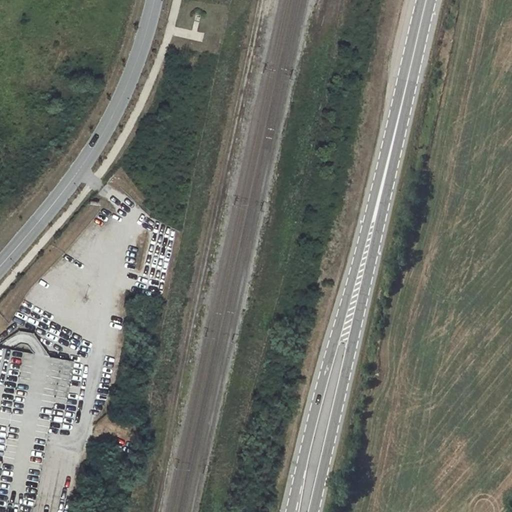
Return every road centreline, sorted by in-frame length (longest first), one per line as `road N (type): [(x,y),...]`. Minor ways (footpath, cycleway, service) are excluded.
road 1 (track): [(261,0),(153,511)]
road 2 (primary): [(388,155),(290,511)]
road 3 (primary): [(314,511),(388,155)]
road 4 (unclassified): [(0,267),(102,135),(153,0)]
road 5 (primary): [(426,0),(388,155)]
